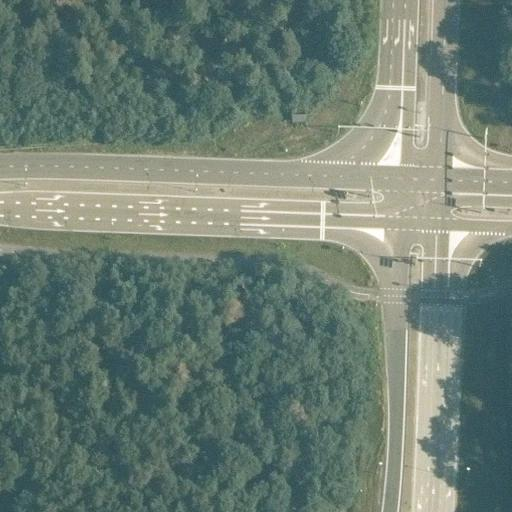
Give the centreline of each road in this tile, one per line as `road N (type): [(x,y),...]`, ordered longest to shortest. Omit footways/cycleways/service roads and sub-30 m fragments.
road 1 (secondary): [(398,182),(0,171)]
road 2 (secondary): [(0,212),(397,223)]
road 3 (motorway): [(397,223),(395,456),(387,511)]
road 4 (motorway): [(430,511),(442,226)]
road 5 (tertiary): [(441,183),(443,0)]
road 6 (tertiary): [(402,0),(398,182)]
